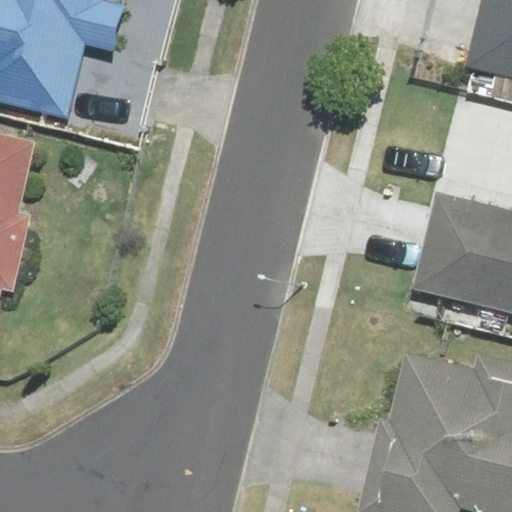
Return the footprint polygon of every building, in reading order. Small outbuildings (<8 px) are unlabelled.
[(0,0),(0,100),(85,122),(104,49),(134,56),(146,8),(123,2),(124,0),(0,0)] [(511,0),(500,0),(483,70),(511,76),(511,0)] [(0,310),(16,314),(21,293),(33,296),(51,218),(40,215),(56,145),(0,131),(0,310)] [(511,206),(453,192),(429,289),(511,309),(511,206)] [(396,416),(371,511),(475,511),(477,507),(498,511),(511,511),(511,356),(495,353),(491,369),(422,351),(405,419),(396,416)]
